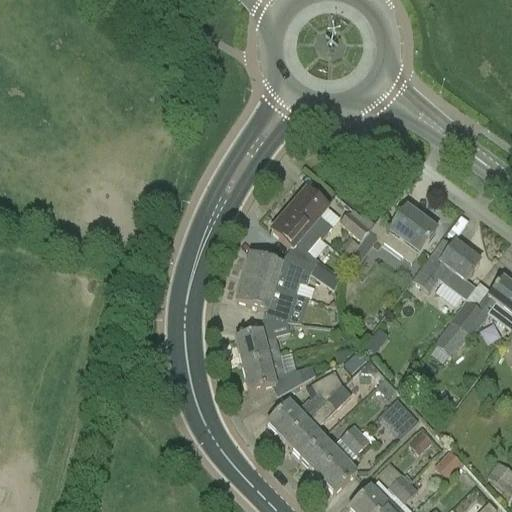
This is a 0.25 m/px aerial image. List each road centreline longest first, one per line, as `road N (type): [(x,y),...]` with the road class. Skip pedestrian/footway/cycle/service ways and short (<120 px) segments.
road 1 (secondary): [(275,511),(206,430),(185,333),(205,234),(295,90)]
road 2 (primary): [(511,185),(376,81)]
